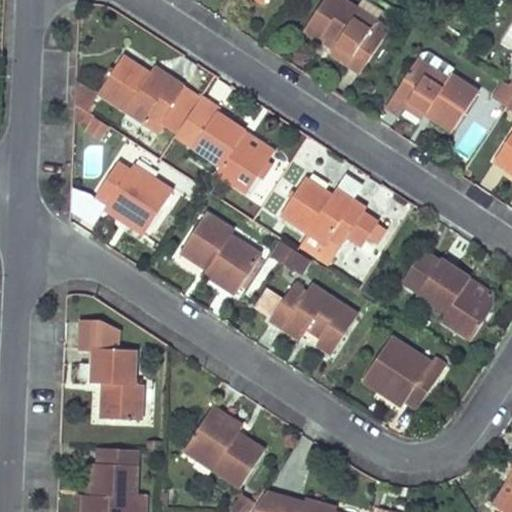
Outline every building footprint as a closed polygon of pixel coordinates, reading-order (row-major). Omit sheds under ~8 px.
[(360,0),(357,6),(346,0),(324,0),(305,29),(319,39),(324,31),(337,40),(329,51),(359,72),(381,37),(372,31),(378,21),(385,10),(371,0),(360,0)] [(378,21),(372,31),(381,37),(387,28),(378,21)] [(511,22),(500,42),(511,49),(511,22)] [(149,75),(124,58),(100,94),(144,123),(148,117),(161,124),(185,89),(154,68),(149,75)] [(448,78),(419,58),(398,88),(399,90),(388,109),(401,117),(408,106),(423,117),(427,110),(455,128),(479,92),(452,73),(448,78)] [(511,85),(509,84),(504,80),(493,98),(505,105),(511,94),(511,85)] [(96,96),(76,85),(75,106),(87,114),(96,96)] [(87,114),(75,106),(74,122),(82,122),(87,114)] [(92,114),(83,127),(102,140),(111,127),(92,114)] [(276,152),(217,114),(194,148),(221,167),(217,173),(248,193),(276,152)] [(468,159),(485,135),(473,127),(456,150),(468,159)] [(511,132),(495,159),(511,170),(511,132)] [(130,173),(118,165),(98,195),(110,203),(105,210),(144,235),(173,193),(134,167),(130,173)] [(332,197),(306,179),(282,215),(325,245),(329,238),(341,245),(365,210),(336,190),(332,197)] [(234,231),(207,214),(181,252),(208,271),(205,274),(236,296),(262,257),(231,237),(234,231)] [(292,249),(281,241),(271,256),(283,263),(292,249)] [(292,249),(283,263),(301,276),(311,262),(292,249)] [(442,261),(425,250),(415,263),(431,276),(442,261)] [(470,280),(442,261),(431,276),(415,263),(403,280),(421,292),(419,295),(446,314),(443,321),(473,341),(495,309),(464,289),(470,280)] [(470,280),(464,289),(495,309),(500,300),(470,280)] [(357,317),(312,286),(306,294),(294,286),(285,300),(271,321),(301,340),(308,331),(321,339),(318,345),(332,355),(357,317)] [(253,309),(271,321),(285,300),(267,288),(253,309)] [(95,351),(118,352),(119,335),(91,325),(70,324),(67,366),(81,367),(81,366),(94,366),(95,351)] [(431,364),(392,338),(364,380),(404,407),(407,401),(418,409),(440,376),(428,369),(431,364)] [(118,352),(95,351),(94,366),(81,366),(81,367),(80,384),(106,386),(104,420),(142,421),(143,387),(134,385),(135,353),(118,352)] [(447,366),(435,357),(431,364),(428,369),(440,376),(447,366)] [(244,429),(214,409),(186,452),(243,489),(267,454),(240,435),(244,429)] [(164,448),(153,447),(153,459),(164,459),(164,448)] [(95,464),(138,466),(139,453),(96,451),(95,464)] [(135,511),(138,466),(95,464),(93,496),(88,496),(86,511),(135,511)] [(278,511),(282,499),(267,495),(257,511),(278,511)] [(511,511),(511,496),(503,511),(511,511)] [(237,511),(253,511),(258,505),(247,498),(237,511)] [(304,506),(282,499),(278,511),(338,511),(305,502),(304,506)]
